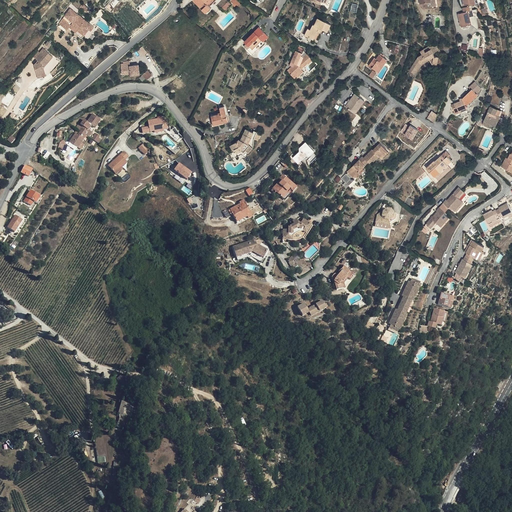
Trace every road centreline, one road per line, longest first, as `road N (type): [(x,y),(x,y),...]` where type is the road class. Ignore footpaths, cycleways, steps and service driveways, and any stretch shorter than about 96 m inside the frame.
road 1 (residential): [(23,154),(78,107),(145,88),(163,97),(198,141),(213,180),(246,184),(349,69)]
road 2 (residential): [(440,129),(320,269),(299,284),(272,283),(267,261)]
road 3 (residential): [(440,129),(506,190),(460,229),(429,306)]
road 4 (residential): [(23,154),(42,119),(176,0)]
road 5 (secondary): [(444,511),(511,381)]
